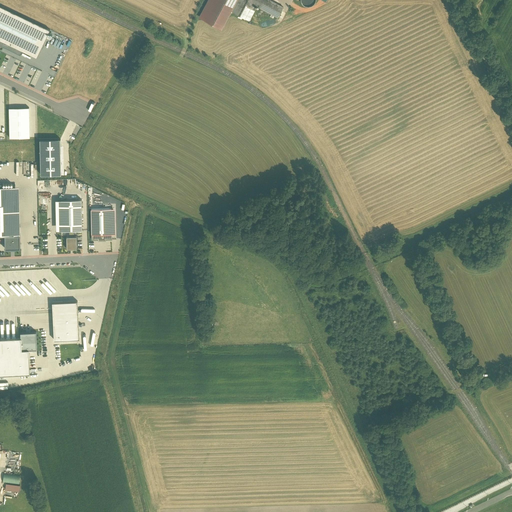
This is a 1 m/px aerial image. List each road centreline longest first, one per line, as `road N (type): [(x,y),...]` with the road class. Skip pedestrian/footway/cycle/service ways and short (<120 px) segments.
road 1 (unknown): [(93,295),(33,303),(53,368),(86,360),(92,319)]
road 2 (unknown): [(54,262),(63,187),(87,200),(87,260)]
road 3 (unclassified): [(511,111),(457,0)]
